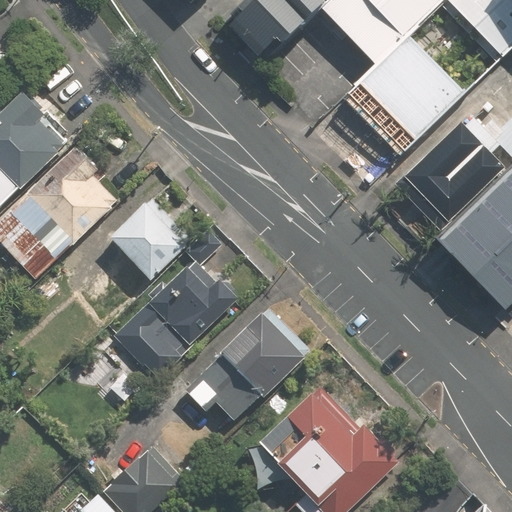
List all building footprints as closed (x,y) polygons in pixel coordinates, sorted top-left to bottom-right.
[(292,0),(248,0),(230,18),(259,49),(274,34),(281,41),(308,16),(292,0)] [(292,0),(308,16),(323,0),(292,0)] [(327,0),(324,4),(380,59),(407,32),(438,0),(327,0)] [(511,0),(452,0),(500,49),(511,37),(511,0)] [(462,85),(407,32),(380,59),(358,82),(411,136),(462,85)] [(0,208),(69,141),(48,120),(60,109),(34,83),(0,116),(0,208)] [(403,176),(447,222),(511,161),(467,115),(403,176)] [(112,165),(86,138),(0,221),(0,233),(43,278),(127,197),(104,173),(112,165)] [(511,160),(511,161),(447,222),(432,235),(508,313),(511,308),(511,160)] [(132,301),(202,233),(162,192),(116,237),(124,245),(100,269),(132,301)] [(248,297),(211,258),(228,242),(215,229),(193,249),(200,256),(176,278),(173,274),(155,291),(159,295),(121,330),(164,376),(248,297)] [(273,395),(322,346),(277,300),(192,385),(214,406),(221,399),(240,419),(269,391),(273,395)] [(350,511),(409,459),(373,419),(367,425),(326,380),(266,435),(315,488),(290,511),(350,511)] [(155,511),(194,471),(160,438),(113,487),(139,511),(155,511)] [(71,504),(78,511),(128,511),(105,489),(98,497),(87,487),(71,504)]
